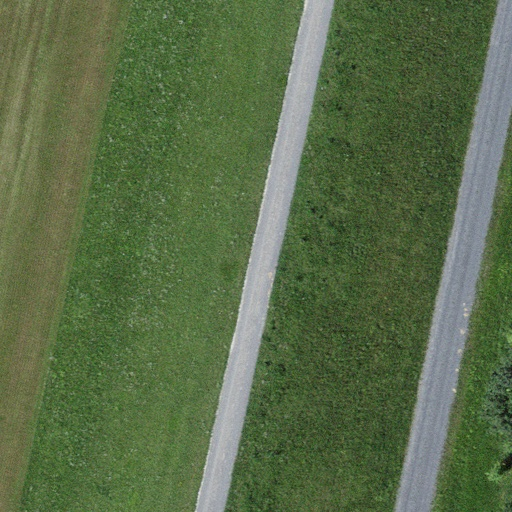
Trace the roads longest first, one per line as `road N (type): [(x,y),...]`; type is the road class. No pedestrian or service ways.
road 1 (track): [(324,0),(216,511)]
road 2 (track): [(511,71),(418,511)]
